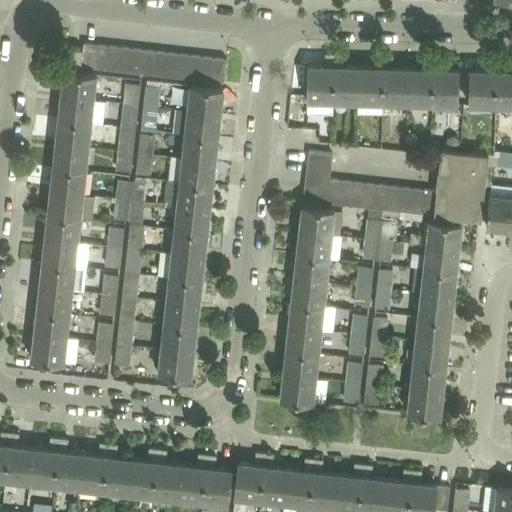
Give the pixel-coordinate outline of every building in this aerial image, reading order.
[(83,49),(81,65),(93,67),(96,43),(84,42),(83,49)] [(96,43),(93,67),(105,68),(108,44),(96,43)] [(108,44),(105,68),(117,69),(120,46),(108,44)] [(64,64),(81,65),(83,49),(66,46),(64,64)] [(120,46),(117,69),(129,71),(132,47),(120,46)] [(132,47),(129,71),(141,72),(144,48),(132,47)] [(144,48),(141,72),(153,73),(156,50),(144,48)] [(156,50),(153,73),(165,75),(168,51),(156,50)] [(168,51),(165,75),(177,76),(179,52),(168,51)] [(179,52),(177,76),(189,77),(191,54),(179,52)] [(308,99),(308,112),(332,113),(333,99),(334,53),(325,53),(324,64),(309,64),(308,88),(308,99)] [(333,99),(357,100),(358,65),(343,65),(343,53),(334,53),(333,99)] [(191,54),(189,77),(201,79),(203,55),(191,54)] [(357,100),(382,101),(383,54),(374,54),(374,66),(358,65),(357,100)] [(382,101),(407,101),(408,67),(392,66),(393,55),(383,54),(382,101)] [(203,55),(201,79),(213,80),(215,56),(203,55)] [(407,101),(432,102),(433,56),(424,55),(424,67),(408,67),(407,101)] [(215,56),(213,80),(225,82),(227,58),(215,56)] [(433,56),(432,102),(457,103),(458,68),(442,67),(442,56),(433,56)] [(470,103),(494,104),(495,57),(486,57),(486,69),(471,68),(470,103)] [(494,104),(511,104),(511,69),(504,69),(504,57),(495,57),(494,104)] [(64,69),(62,93),(93,97),(96,73),(64,69)] [(125,81),(123,100),(138,102),(140,82),(125,81)] [(146,84),(144,103),(157,105),(160,85),(146,84)] [(190,84),(188,108),(220,112),(223,87),(190,84)] [(62,93),(59,117),(91,121),(103,122),(106,100),(93,98),(93,97),(62,93)] [(123,100),(121,124),(136,126),(138,102),(123,100)] [(157,105),(144,103),(142,122),(155,124),(157,105)] [(176,107),(173,131),(185,132),(218,136),(220,112),(188,108),(176,107)] [(59,117),(56,141),(88,145),(91,121),(59,117)] [(121,124),(118,148),(134,150),(136,126),(121,124)] [(141,131),(138,151),(152,152),(154,133),(141,131)] [(185,132),(183,156),(215,159),(218,136),(185,132)] [(56,141),(53,165),(85,169),(88,145),(56,141)] [(134,150),(118,148),(116,169),(131,171),(134,150)] [(437,190),(434,214),(477,219),(481,219),(483,200),(485,200),(487,184),(485,184),(488,163),(499,164),(500,155),(489,153),(461,150),(442,148),(441,154),(437,190)] [(499,164),(511,164),(511,149),(501,148),(499,164)] [(308,150),(307,162),(331,165),(332,153),(308,150)] [(152,152),(138,151),(136,170),(150,171),(152,152)] [(183,156),(180,180),(212,183),(215,159),(183,156)] [(307,162),(305,174),(329,177),(331,165),(307,162)] [(53,165),(51,189),(83,193),(85,169),(53,165)] [(305,174),(304,187),(328,189),(329,178),(329,177),(305,174)] [(118,177),(115,196),(131,198),(133,179),(118,177)] [(168,178),(165,202),(177,204),(210,207),(212,183),(180,180),(168,178)] [(338,203),(341,179),(329,178),(328,189),(327,202),(338,203)] [(131,198),(145,200),(147,180),(133,179),(131,198)] [(350,204),(353,180),(341,179),(338,203),(350,204)] [(353,180),(350,204),(362,206),(365,182),(353,180)] [(362,206),(374,207),(377,183),(365,182),(362,206)] [(487,220),(486,225),(511,228),(511,214),(511,184),(491,182),(490,192),(489,196),(488,205),(487,220)] [(374,207),(386,209),(389,185),(377,183),(374,207)] [(386,209),(398,210),(401,186),(389,185),(386,209)] [(398,210),(410,211),(413,187),(401,186),(398,210)] [(302,199),(327,202),(328,189),(304,187),(302,199)] [(410,211),(422,213),(424,189),(413,187),(410,211)] [(51,189),(48,213),(80,216),(92,217),(95,194),(83,193),(51,189)] [(422,213),(434,214),(437,190),(424,189),(422,213)] [(115,196),(113,215),(129,217),(131,198),(115,196)] [(131,198),(129,217),(143,219),(145,200),(131,198)] [(177,204),(175,227),(207,231),(210,207),(177,204)] [(302,205),(300,229),(333,233),(336,209),(302,205)] [(48,213),(45,237),(77,240),(80,216),(48,213)] [(365,237),(380,239),(382,217),(368,215),(365,237)] [(382,217),(380,239),(394,240),(397,218),(382,217)] [(429,219),(426,244),(459,247),(462,223),(429,219)] [(111,224),(108,244),(122,245),(124,226),(111,224)] [(130,227),(128,246),(142,248),(144,228),(130,227)] [(175,227),(172,251),(205,255),(207,231),(175,227)] [(300,229),(297,253),(330,257),(333,233),(300,229)] [(45,237),(43,261),(75,264),(77,240),(45,237)] [(365,237),(363,255),(378,257),(380,239),(365,237)] [(394,240),(380,239),(378,257),(392,258),(394,240)] [(122,245),(108,244),(106,263),(120,265),(122,245)] [(426,244),(424,268),(457,271),(459,247),(426,244)] [(142,248),(128,246),(126,265),(140,267),(142,248)] [(172,251),(169,275),(202,279),(205,255),(172,251)] [(297,253),(294,277),(327,281),(330,257),(297,253)] [(43,261),(40,285),(72,288),(75,264),(43,261)] [(360,263),(358,284),(371,286),(374,265),(360,263)] [(380,265),(378,286),(392,288),(394,267),(380,265)] [(424,268),(421,291),(454,295),(457,271),(424,268)] [(105,272),(103,292),(117,293),(119,274),(105,272)] [(125,275),(123,294),(137,296),(139,276),(125,275)] [(169,275),(167,299),(199,303),(202,279),(169,275)] [(294,277),(292,301),(325,305),(327,281),(294,277)] [(369,304),(371,286),(358,284),(356,303),(369,304)] [(40,285),(37,309),(70,312),(72,288),(40,285)] [(392,288),(378,286),(376,305),(389,307),(392,288)] [(421,291),(418,315),(451,319),(454,295),(421,291)] [(117,293),(103,292),(101,311),(115,312),(117,293)] [(137,296),(123,294),(121,313),(134,315),(137,296)] [(167,299),(164,323),(197,326),(199,303),(167,299)] [(292,301),(289,325),(322,328),(325,305),(292,301)] [(37,309),(35,332),(67,336),(70,312),(37,309)] [(354,311),(352,332),(366,333),(368,313),(354,311)] [(389,315),(375,313),(373,334),(387,336),(389,315)] [(418,315),(416,339),(448,343),(451,319),(418,315)] [(100,320),(98,339),(112,341),(114,322),(100,320)] [(120,322),(117,342),(131,343),(133,324),(120,322)] [(164,323),(162,347),(194,350),(197,326),(164,323)] [(289,325),(287,349),(319,352),(322,328),(289,325)] [(67,336),(35,332),(32,357),(64,361),(67,336)] [(350,351),(364,352),(366,333),(352,332),(350,351)] [(387,336),(373,334),(371,353),(385,355),(387,336)] [(112,341),(98,339),(96,359),(109,360),(112,341)] [(416,339),(413,363),(446,367),(448,343),(416,339)] [(131,343),(117,342),(115,361),(129,362),(131,343)] [(194,350),(162,347),(159,371),(191,375),(194,350)] [(287,349),(284,372),(316,376),(319,352),(287,349)] [(348,366),(347,379),(360,381),(362,366),(363,361),(349,359),(348,365),(348,366)] [(368,363),(366,382),(380,383),(382,364),(368,363)] [(413,363),(410,387),(443,391),(446,367),(413,363)] [(316,376),(284,372),(281,397),(313,400),(316,376)] [(360,381),(347,379),(344,399),(358,400),(360,381)] [(380,383),(366,382),(364,401),(377,403),(380,383)] [(443,391),(410,387),(407,411),(440,415),(443,391)] [(0,477),(5,478),(10,431),(2,430),(0,442),(0,441),(0,477)] [(5,478),(29,480),(33,445),(17,444),(18,432),(10,431),(5,478)] [(29,480),(54,483),(59,437),(51,436),(49,447),(33,445),(29,480)] [(54,483),(78,486),(82,451),(66,449),(68,437),(59,437),(54,483)] [(78,486),(102,489),(108,442),(99,441),(98,452),(82,451),(78,486)] [(102,489),(128,491),(132,456),(115,455),(116,443),(108,442),(102,489)] [(128,491),(153,494),(158,447),(150,446),(148,458),(132,456),(128,491)] [(153,494),(178,497),(182,462),(166,460),(167,448),(158,447),(153,494)] [(235,495),(260,498),(265,451),(257,450),(255,462),(239,461),(235,495)] [(260,498),(285,501),(288,466),(272,464),(274,452),(265,451),(260,498)] [(178,497),(203,500),(208,453),(199,452),(198,464),(182,462),(178,497)] [(208,453),(203,500),(228,502),(232,467),(216,466),(217,454),(208,453)] [(285,501),(309,503),(315,457),(306,456),(305,468),(288,466),(285,501)] [(309,503),(334,506),(338,471),(322,470),(324,458),(315,457),(309,503)] [(334,506),(359,509),(364,462),(355,462),(354,473),(338,471),(334,506)] [(359,509),(383,511),(387,477),(371,475),(373,463),(364,462),(359,509)] [(383,511),(390,511),(407,511),(413,468),(404,467),(403,478),(387,477),(383,511)] [(413,468),(407,511),(433,511),(434,507),(447,508),(448,504),(450,484),(421,481),(422,469),(413,468)] [(511,486),(498,485),(495,509),(511,511),(511,486)] [(456,487),(454,505),(468,506),(470,489),(456,487)] [(42,511),(43,503),(34,502),(33,510),(42,511)] [(43,503),(42,511),(45,511),(51,511),(52,504),(43,503)]
